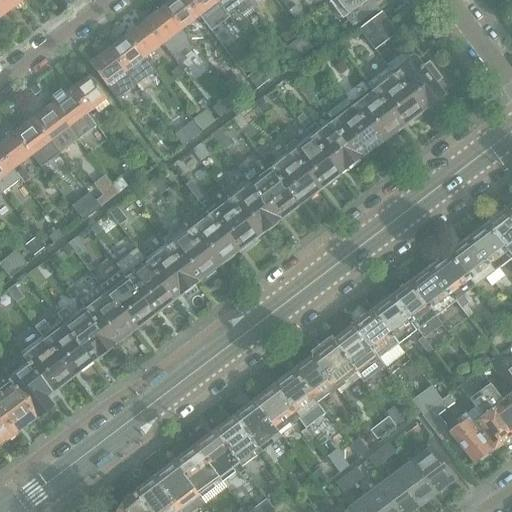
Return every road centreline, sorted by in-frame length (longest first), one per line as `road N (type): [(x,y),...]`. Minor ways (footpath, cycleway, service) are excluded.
road 1 (tertiary): [(9,511),(511,132)]
road 2 (residential): [(0,84),(111,0)]
